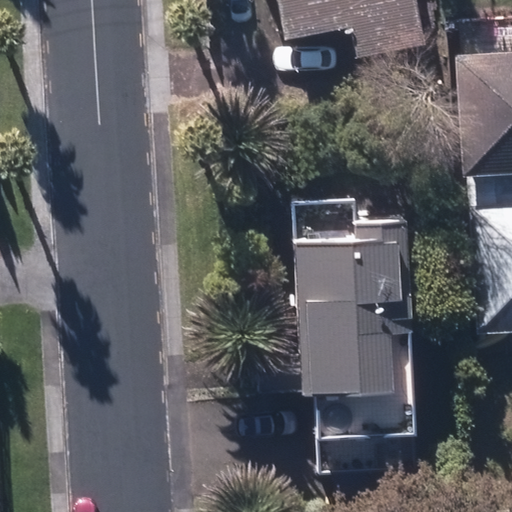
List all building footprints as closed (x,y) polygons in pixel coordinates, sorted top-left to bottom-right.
[(351,28),(356,59),(421,47),(412,0),(277,0),(285,41),(351,28)] [(469,177),(478,337),(511,334),(511,58),(455,61),(461,178),(469,177)] [(415,220),(452,221),(453,175),(416,174),(415,220)] [(333,476),(334,511),(414,507),(401,220),(356,222),(355,204),(296,208),(297,245),(291,245),(297,360),(258,363),(260,398),(311,396),(315,478),(333,476)] [(480,492),(480,511),(504,511),(503,491),(480,492)]
